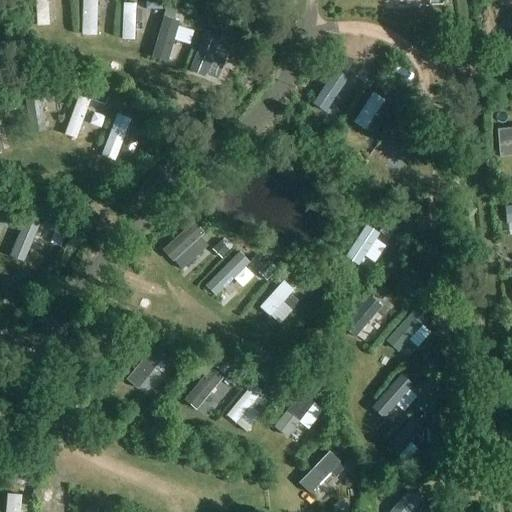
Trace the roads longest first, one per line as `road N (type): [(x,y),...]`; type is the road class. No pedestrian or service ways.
road 1 (track): [(311,0),(308,29),(279,92),(255,122),(150,206),(0,423)]
road 2 (track): [(511,54),(445,74),(366,27),(308,29)]
